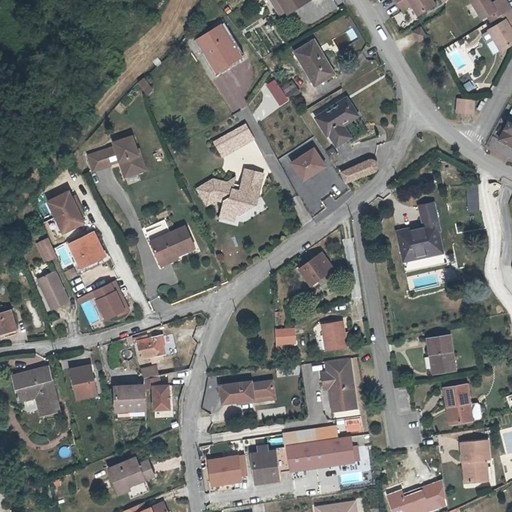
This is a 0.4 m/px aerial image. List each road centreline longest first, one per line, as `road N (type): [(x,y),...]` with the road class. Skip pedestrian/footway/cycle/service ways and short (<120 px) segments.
road 1 (residential): [(0,351),(84,340),(236,291)]
road 2 (residential): [(395,440),(357,205)]
road 3 (residential): [(236,291),(196,380),(189,428),(201,511)]
road 4 (residential): [(357,205),(236,291)]
road 5 (residential): [(416,97),(386,173),(357,205)]
